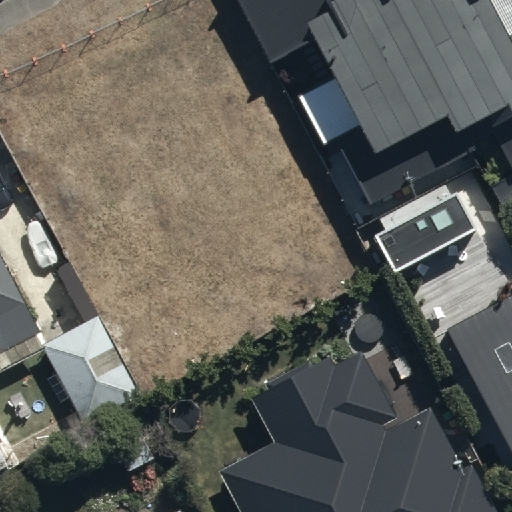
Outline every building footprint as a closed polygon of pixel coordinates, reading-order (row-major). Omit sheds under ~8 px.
[(325,0),(241,0),(275,66),(321,42),(377,151),(339,170),(367,225),(480,166),(504,212),(511,208),(511,34),(494,0),(364,0),(333,16),(325,0)] [(260,175),(183,20),(53,85),(65,108),(36,123),(102,254),(260,175)] [(376,239),(396,281),(481,240),(462,199),(376,239)] [(0,249),(0,379),(49,355),(87,432),(145,406),(106,321),(49,349),(0,249)] [(511,307),(447,340),(511,467),(511,307)] [(508,511),(478,454),(466,460),(434,398),(399,416),(361,343),(335,357),(331,348),(251,389),(275,436),(220,464),(244,511),(508,511)]
